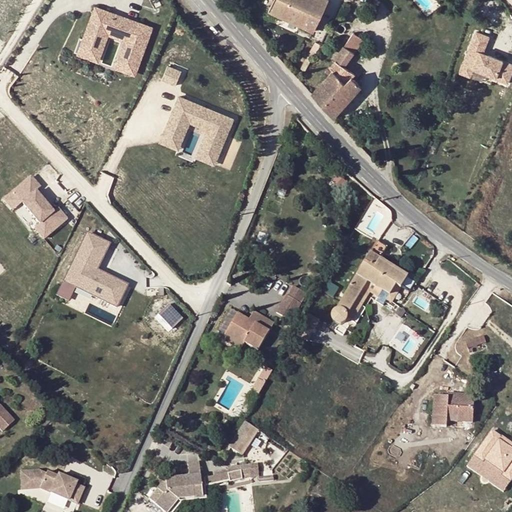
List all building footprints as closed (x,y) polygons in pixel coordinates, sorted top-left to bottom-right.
[(328,0),(274,0),(270,10),(314,31),(328,0)] [(137,75),(154,24),(92,4),(76,54),(98,61),(107,35),(122,40),(114,67),(137,75)] [(474,29),(460,71),(507,87),(511,73),(511,61),(484,52),(490,35),(474,29)] [(332,70),(311,94),(334,114),(360,86),(351,77),(353,74),(342,65),(361,40),(352,33),(331,59),(333,61),(327,67),(332,70)] [(100,57),(99,60),(113,65),(121,41),(108,36),(103,49),(107,50),(104,58),(100,57)] [(175,82),(181,70),(168,65),(163,77),(175,82)] [(216,164),(234,115),(176,94),(158,141),(179,149),(189,123),(204,128),(194,156),(216,164)] [(287,154),(279,151),(276,159),(284,162),(287,154)] [(30,174),(0,198),(9,209),(18,202),(36,224),(31,228),(41,240),(68,219),(57,206),(51,210),(35,190),(39,186),(30,174)] [(17,205),(13,208),(31,227),(35,223),(17,205)] [(110,245),(86,234),(56,298),(85,314),(92,299),(117,312),(128,288),(97,272),(110,245)] [(333,323),(334,324),(336,325),(339,325),(342,323),(343,322),(344,321),(344,319),(344,317),(365,282),(388,296),(394,286),(399,289),(406,277),(378,259),(385,247),(375,241),(358,271),(336,310),(335,311),(333,313),(332,314),(331,317),(331,319),(332,321),(333,323)] [(388,296),(365,282),(344,317),(353,322),(370,293),(378,298),(376,302),(383,307),(387,301),(390,303),(399,289),(394,286),(388,296)] [(306,294),(293,287),(287,296),(286,296),(276,313),(291,322),(306,294)] [(167,303),(156,314),(170,328),(181,317),(167,303)] [(237,314),(224,335),(241,345),(243,342),(257,351),(273,323),(252,311),(248,320),(237,314)] [(314,328),(303,323),(298,334),(309,339),(314,328)] [(241,345),(224,335),(221,339),(239,349),(241,345)] [(482,335),(464,341),(469,355),(487,349),(482,335)] [(259,394),(265,382),(257,378),(250,389),(259,394)] [(473,395),(447,393),(447,397),(433,396),(431,427),(445,427),(445,421),(471,423),(473,395)] [(0,425),(9,417),(0,407),(0,425)] [(9,417),(0,425),(0,430),(1,432),(12,420),(9,417)] [(256,430),(243,421),(227,447),(240,455),(256,430)] [(505,492),(511,481),(511,441),(490,428),(465,466),(505,492)] [(189,476),(181,477),(181,480),(175,481),(175,478),(165,479),(157,489),(163,493),(155,504),(164,511),(165,511),(176,500),(194,497),(193,487),(201,486),(200,478),(198,462),(187,463),(189,476)] [(306,469),(300,465),(297,470),(303,474),(306,469)] [(228,475),(200,478),(201,486),(201,487),(205,487),(259,480),(257,466),(227,470),(228,475)] [(40,489),(68,501),(78,505),(84,488),(75,484),(76,482),(70,480),(64,477),(58,475),(57,477),(46,472),(46,473),(40,471),(20,473),(22,490),(40,489)] [(194,497),(202,496),(206,496),(205,487),(201,487),(201,486),(193,487),(194,497)] [(163,493),(157,489),(148,500),(155,504),(163,493)] [(176,500),(165,511),(171,511),(179,503),(203,500),(202,496),(194,497),(176,500)]
